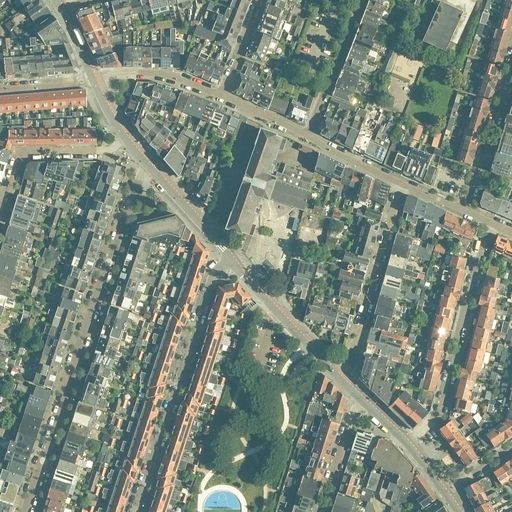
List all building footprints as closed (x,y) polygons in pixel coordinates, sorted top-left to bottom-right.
[(40,0),(37,0),(18,15),(13,18),(10,20),(11,21),(5,25),(10,33),(45,7),(44,5),(39,6),(38,5),(41,1),(40,0)] [(18,15),(37,0),(18,0),(15,3),(18,7),(10,12),(14,16),(13,17),(13,18),(18,15)] [(126,26),(119,0),(116,0),(110,2),(115,21),(121,20),(123,31),(126,30),(126,26)] [(133,17),(132,15),(128,0),(119,0),(126,26),(129,25),(127,18),(133,17)] [(141,13),(137,0),(128,0),(132,15),(141,13)] [(149,11),(146,0),(137,0),(141,13),(143,12),(144,17),(147,16),(146,12),(149,11)] [(146,0),(149,11),(151,10),(152,15),(168,11),(165,0),(146,0)] [(176,4),(175,0),(165,0),(168,11),(171,22),(172,28),(178,27),(182,27),(181,21),(176,23),(176,21),(175,21),(171,6),(175,4),(176,4)] [(186,2),(185,0),(175,0),(176,4),(181,3),(183,10),(188,8),(186,2)] [(193,0),(185,0),(186,2),(188,8),(190,8),(191,7),(189,1),(193,0)] [(230,0),(228,6),(227,8),(245,15),(246,13),(249,4),(237,0),(230,0)] [(290,4),(278,0),(267,0),(266,4),(291,14),(294,6),(290,4)] [(389,12),(392,3),(386,0),(368,0),(365,10),(381,16),(383,10),(389,12)] [(459,38),(466,23),(468,19),(475,3),(467,0),(431,0),(431,2),(438,5),(422,41),(445,51),(450,41),(457,44),(459,38)] [(511,0),(503,0),(501,7),(511,10),(511,0)] [(115,21),(110,2),(101,4),(102,11),(103,11),(106,24),(115,21)] [(95,13),(102,11),(101,4),(77,10),(74,15),(76,20),(95,13)] [(263,13),(286,22),(287,23),(291,14),(266,4),(263,13)] [(36,26),(51,16),(45,7),(10,33),(14,38),(18,38),(19,37),(20,38),(20,37),(30,31),(36,26)] [(511,10),(501,7),(498,17),(511,21),(511,10)] [(245,15),(227,8),(226,12),(218,9),(216,13),(242,23),(245,15)] [(386,18),(381,16),(365,10),(361,18),(378,25),(380,19),(384,21),(386,18)] [(99,21),(95,13),(76,20),(80,27),(99,21)] [(242,23),(216,13),(213,21),(219,24),(238,32),(242,23)] [(259,23),(282,32),(286,22),(263,13),(259,23)] [(20,37),(20,38),(20,45),(26,44),(26,47),(33,46),(41,46),(60,44),(68,43),(64,34),(51,16),(36,26),(30,31),(20,37)] [(299,27),(303,19),(301,18),(297,16),(293,25),(296,26),(299,27)] [(495,28),(510,33),(511,27),(511,21),(498,17),(495,28)] [(375,33),(378,25),(361,18),(358,26),(375,33)] [(172,28),(171,22),(168,23),(168,20),(163,21),(154,22),(155,29),(163,29),(169,29),(172,28)] [(83,35),(102,29),(99,21),(80,27),(83,35)] [(238,32),(219,24),(213,21),(210,30),(235,40),(238,32)] [(259,23),(255,31),(272,38),(279,40),(282,32),(259,23)] [(231,49),(235,40),(210,30),(203,27),(198,25),(197,27),(194,33),(223,45),(224,46),(231,49)] [(88,43),(112,35),(112,33),(111,32),(110,26),(102,29),(83,35),(84,35),(88,43)] [(375,33),(358,26),(355,35),(373,42),(372,41),(375,33)] [(492,39),(507,43),(510,33),(495,28),(493,34),(489,32),(487,38),(492,39)] [(269,46),(272,38),(255,31),(252,40),(269,46)] [(122,67),(132,67),(133,32),(118,34),(119,37),(121,37),(122,41),(123,47),(122,50),(122,67)] [(133,32),(132,67),(133,67),(134,68),(135,67),(141,67),(141,48),(137,48),(137,32),(133,32)] [(396,50),(402,35),(395,32),(392,40),(390,48),(396,50)] [(110,45),(122,41),(121,37),(119,37),(113,38),(112,35),(88,43),(92,52),(110,45)] [(376,53),(378,49),(371,46),(373,42),(355,35),(352,44),(369,51),(370,50),(376,53)] [(169,68),(170,37),(165,37),(165,49),(160,49),(160,68),(165,68),(167,68),(169,68)] [(178,68),(179,49),(173,49),(173,37),(170,37),(169,68),(170,68),(171,68),(172,68),(178,68)] [(10,51),(8,38),(2,39),(2,40),(3,45),(3,46),(4,60),(4,61),(5,79),(13,79),(11,58),(10,51)] [(504,54),(507,43),(492,39),(489,49),(504,54)] [(269,47),(269,46),(252,40),(249,48),(266,55),(266,54),(267,52),(269,47)] [(95,59),(116,52),(122,50),(123,47),(122,41),(110,45),(92,52),(95,59)] [(152,68),(153,68),(160,68),(160,49),(160,42),(151,42),(151,44),(151,68),(152,68)] [(68,43),(60,44),(63,54),(64,54),(72,74),(77,73),(79,70),(79,69),(68,43)] [(149,68),(151,68),(151,44),(141,43),(141,48),(141,67),(147,68),(148,68),(149,68)] [(191,74),(200,53),(203,45),(198,43),(195,50),(193,49),(192,53),(190,52),(182,70),(183,70),(183,71),(191,74)] [(368,55),(369,51),(352,44),(348,52),(366,59),(373,62),(375,58),(368,55)] [(379,46),(377,52),(384,55),(386,49),(379,46)] [(249,48),(245,57),(263,63),(266,55),(249,48)] [(392,59),(396,51),(390,49),(387,57),(392,59)] [(501,65),(504,54),(489,49),(485,60),(501,65)] [(18,57),(17,50),(10,51),(11,58),(13,79),(14,79),(22,78),(18,57)] [(122,67),(122,50),(116,52),(95,59),(98,65),(98,66),(102,69),(102,68),(108,68),(109,68),(111,68),(112,68),(120,67),(122,67)] [(38,77),(38,76),(33,58),(33,57),(33,56),(32,51),(29,51),(30,56),(25,57),(30,77),(38,77)] [(55,75),(48,55),(49,55),(48,51),(44,51),(45,55),(40,56),(47,76),(55,75)] [(48,55),(55,75),(63,75),(57,56),(56,54),(51,55),(51,51),(48,51),(49,55),(48,55)] [(364,64),(366,59),(348,52),(345,61),(372,71),(373,72),(375,67),(364,64)] [(200,78),(208,57),(200,53),(191,74),(200,78)] [(72,74),(64,54),(63,54),(56,54),(57,56),(63,75),(72,74)] [(38,76),(47,76),(40,56),(33,56),(33,57),(33,58),(38,76)] [(277,56),(275,60),(286,64),(288,60),(277,56)] [(30,77),(25,57),(18,57),(22,78),(30,77)] [(208,81),(217,60),(208,57),(200,78),(208,81)] [(386,57),(383,66),(388,68),(392,60),(386,57)] [(241,97),(254,63),(245,59),(243,65),(247,67),(244,76),(239,74),(231,92),(241,97)] [(217,85),(224,68),(219,66),(220,61),(217,60),(208,81),(217,85)] [(342,69),(359,76),(361,71),(370,75),(372,71),(345,61),(342,69)] [(282,73),(285,65),(276,62),(273,70),(282,73)] [(497,78),(500,67),(485,62),(482,73),(497,78)] [(250,101),(257,82),(259,76),(252,73),(253,71),(255,72),(257,65),(254,63),(241,97),(250,101)] [(388,68),(383,66),(379,74),(385,76),(388,68)] [(265,86),(268,79),(272,70),(269,68),(266,75),(267,76),(263,85),(257,82),(250,101),(258,104),(265,86)] [(359,76),(342,69),(339,78),(363,88),(365,83),(358,81),(359,76)] [(494,89),(497,78),(482,73),(478,84),(494,89)] [(363,88),(339,78),(335,87),(344,90),(353,93),(355,89),(362,92),(363,88)] [(273,96),(276,89),(273,87),(272,89),(270,88),(273,82),(268,79),(265,86),(258,104),(268,109),(273,96)] [(154,120),(158,114),(157,114),(149,110),(152,102),(157,104),(163,86),(155,83),(152,89),(153,89),(149,99),(149,98),(145,108),(137,130),(140,133),(143,137),(155,120),(154,120)] [(377,94),(381,85),(376,83),(372,91),(372,92),(377,94)] [(494,89),(478,84),(475,94),(491,99),(494,89)] [(164,110),(172,89),(163,86),(157,104),(162,106),(161,110),(159,110),(157,114),(158,114),(162,116),(164,110)] [(351,99),(353,93),(344,90),(335,87),(332,95),(353,104),(354,100),(351,99)] [(76,90),(77,106),(86,105),(85,89),(85,90),(79,90),(78,90),(77,90),(76,90)] [(173,111),(180,91),(172,89),(164,110),(167,111),(168,108),(173,111)] [(69,91),(67,92),(68,106),(77,106),(76,90),(75,90),(70,91),(69,91)] [(68,106),(67,92),(65,92),(65,91),(64,91),(58,92),(59,107),(68,106)] [(182,112),(189,94),(180,91),(173,111),(172,116),(176,117),(174,123),(176,123),(177,124),(182,112)] [(50,108),(49,93),(47,93),(47,92),(46,92),(46,93),(40,93),(41,109),(50,108)] [(59,107),(58,92),(53,92),(51,92),(51,93),(49,93),(50,108),(59,107)] [(41,109),(40,93),(32,94),(32,95),(31,95),(32,110),(41,109)] [(28,94),(22,95),(23,111),(32,110),(31,95),(29,95),(29,94),(28,94)] [(133,117),(131,122),(137,130),(145,108),(149,98),(141,95),(140,98),(132,94),(124,113),(133,117)] [(191,116),(198,98),(189,94),(182,112),(191,116)] [(15,96),(13,96),(14,111),(23,111),(22,95),(15,96),(15,95),(15,96)] [(305,124),(315,98),(307,95),(302,107),(300,107),(301,104),(292,101),(286,116),(305,124)] [(14,111),(13,96),(11,96),(10,96),(4,97),(5,112),(14,111)] [(276,112),(281,99),(273,96),(268,109),(276,112)] [(471,99),(471,101),(473,102),(471,107),(486,112),(490,101),(474,96),(474,97),(471,96),(471,99)] [(339,107),(341,101),(331,97),(329,103),(339,107)] [(200,119),(207,101),(198,98),(191,116),(200,119)] [(284,115),(289,103),(281,99),(276,112),(284,115)] [(210,123),(216,104),(207,101),(200,119),(197,126),(207,129),(209,123),(210,123)] [(349,104),(341,101),(339,107),(338,108),(347,111),(349,104)] [(215,134),(224,108),(216,104),(210,123),(209,125),(213,127),(211,133),(215,134)] [(483,123),(486,112),(471,107),(468,118),(483,123)] [(225,132),(232,111),(224,108),(215,134),(215,135),(223,138),(223,137),(225,132)] [(365,116),(367,112),(360,109),(357,115),(364,118),(365,116)] [(150,145),(167,118),(165,118),(167,111),(164,110),(162,116),(158,114),(154,120),(155,120),(143,137),(150,145)] [(325,137),(333,119),(331,118),(329,117),(331,112),(327,110),(318,130),(320,135),(325,137)] [(232,139),(240,115),(232,111),(225,132),(223,137),(229,139),(229,138),(232,139)] [(232,139),(239,142),(247,118),(240,115),(232,139)] [(342,145),(352,124),(348,122),(349,118),(346,117),(344,121),(343,120),(334,141),(342,145)] [(162,142),(167,133),(174,122),(167,119),(167,118),(150,145),(156,150),(162,142)] [(480,133),(483,123),(468,118),(465,129),(480,133)] [(64,129),(64,130),(59,131),(59,145),(71,145),(71,119),(66,120),(66,126),(68,126),(68,129),(64,129)] [(76,119),(71,119),(71,145),(83,145),(83,130),(78,130),(78,129),(74,129),(74,126),(76,126),(76,119)] [(334,141),(343,120),(340,119),(339,122),(334,119),(333,119),(325,137),(334,141)] [(342,145),(351,149),(362,124),(354,120),(352,124),(342,145)] [(48,145),(47,121),(42,121),(42,127),(43,127),(43,129),(35,129),(36,146),(38,146),(48,145)] [(47,121),(48,145),(59,145),(59,131),(54,131),(54,129),(50,129),(50,127),(51,127),(51,121),(47,121)] [(36,146),(35,129),(30,129),(26,129),(26,127),(26,122),(23,122),(23,127),(23,146),(36,146)] [(386,127),(385,127),(372,159),(381,163),(389,143),(389,141),(388,139),(387,138),(393,125),(388,122),(386,127)] [(162,160),(177,138),(175,137),(183,126),(177,124),(176,123),(168,134),(167,133),(162,142),(156,150),(155,151),(156,152),(161,157),(160,157),(161,158),(162,160)] [(501,133),(511,136),(511,126),(504,124),(501,133)] [(372,159),(385,127),(381,125),(374,142),(369,140),(363,155),(372,159)] [(190,147),(189,147),(195,132),(185,127),(183,126),(175,137),(177,138),(162,160),(163,161),(164,160),(176,175),(176,176),(177,177),(180,174),(190,147)] [(14,146),(23,146),(23,127),(11,127),(11,131),(7,131),(7,139),(14,139),(14,146)] [(361,127),(352,149),(354,151),(363,155),(369,140),(372,133),(361,127)] [(269,176),(273,166),(275,167),(277,162),(275,161),(278,150),(281,152),(285,140),(279,138),(276,137),(276,135),(261,130),(260,129),(254,145),(255,145),(246,172),(245,173),(244,173),(243,177),(244,177),(243,181),(241,181),(240,185),(241,185),(231,213),(230,213),(226,226),(225,229),(241,235),(242,233),(252,237),(256,225),(252,224),(253,221),(256,214),(258,215),(260,209),(258,208),(261,198),(267,201),(267,199),(269,200),(269,199),(304,211),(304,208),(312,180),(313,174),(285,164),(282,175),(277,173),(275,178),(269,176)] [(477,144),(480,133),(465,129),(461,139),(477,144)] [(83,145),(96,145),(96,132),(95,132),(95,130),(83,130),(83,145)] [(399,172),(406,155),(408,149),(409,147),(413,137),(404,133),(404,135),(391,169),(399,172)] [(511,136),(501,133),(498,143),(511,147),(511,136)] [(390,149),(389,148),(383,165),(391,169),(404,135),(400,134),(395,145),(392,144),(390,149)] [(14,146),(14,139),(7,139),(7,140),(0,138),(0,150),(9,151),(11,146),(14,146)] [(474,154),(477,144),(461,139),(458,150),(474,154)] [(511,147),(498,143),(495,153),(504,155),(511,158),(511,157),(511,147)] [(315,151),(301,144),(300,145),(298,149),(312,156),(315,151)] [(189,178),(195,160),(191,159),(195,149),(190,147),(180,174),(189,178)] [(430,161),(432,156),(409,147),(408,149),(406,155),(399,172),(422,182),(428,166),(430,161)] [(8,154),(9,151),(0,150),(0,162),(6,164),(9,154),(8,154)] [(471,165),(474,154),(458,150),(455,161),(471,165)] [(320,183),(327,158),(319,153),(313,174),(312,180),(320,183)] [(511,157),(511,158),(504,155),(495,153),(492,162),(511,168),(511,157)] [(197,158),(196,158),(195,160),(189,178),(198,181),(206,160),(197,156),(197,158)] [(329,187),(336,162),(327,158),(320,183),(321,183),(321,184),(329,187)] [(430,186),(437,164),(430,161),(428,166),(422,182),(430,186)] [(40,185),(47,163),(45,163),(45,162),(37,163),(32,178),(37,180),(31,198),(36,200),(40,186),(40,185)] [(51,181),(57,162),(50,162),(50,163),(47,163),(40,185),(40,186),(36,200),(40,201),(47,179),(51,181)] [(59,188),(67,162),(57,162),(51,181),(52,181),(53,178),(57,179),(51,198),(56,199),(59,188)] [(71,181),(78,162),(69,162),(67,162),(59,188),(64,189),(66,180),(71,181)] [(98,171),(120,178),(123,171),(121,168),(102,162),(100,167),(99,167),(98,171)] [(338,190),(344,168),(344,166),(336,162),(329,187),(329,188),(338,190)] [(511,168),(492,162),(489,172),(490,172),(511,178),(511,168)] [(32,178),(37,163),(36,163),(34,163),(29,163),(26,166),(22,179),(27,180),(23,195),(27,197),(32,178)] [(349,188),(353,171),(344,168),(338,190),(336,195),(335,202),(338,203),(340,196),(342,186),(348,188),(349,188)] [(118,188),(120,178),(98,171),(95,180),(117,188),(118,188)] [(208,207),(218,180),(214,178),(216,172),(212,171),(211,172),(207,184),(199,199),(201,200),(200,202),(208,207)] [(355,201),(362,175),(362,174),(353,171),(349,188),(353,189),(351,200),(355,201)] [(199,199),(207,184),(211,172),(210,172),(209,173),(208,176),(202,174),(199,182),(192,194),(199,199)] [(486,209),(493,193),(488,191),(490,185),(496,187),(500,177),(489,174),(480,204),(481,207),(486,209)] [(368,198),(373,180),(362,175),(355,201),(361,203),(360,204),(366,206),(368,198)] [(114,197),(117,188),(95,180),(92,190),(114,197)] [(376,202),(381,182),(373,180),(368,198),(376,202)] [(385,205),(389,187),(387,185),(381,182),(376,202),(377,202),(384,205),(385,205)] [(496,213),(505,217),(511,201),(511,200),(507,199),(509,192),(510,193),(511,188),(507,186),(506,191),(496,213)] [(499,196),(493,193),(486,209),(496,213),(506,191),(501,189),(499,196)] [(111,207),(114,197),(92,190),(88,199),(111,207)] [(38,212),(41,203),(35,201),(18,196),(15,205),(38,212)] [(411,221),(417,199),(410,196),(407,197),(403,211),(408,213),(406,219),(411,221)] [(108,216),(111,207),(88,199),(85,209),(86,209),(108,216)] [(422,219),(426,203),(417,199),(411,221),(410,223),(415,224),(417,217),(422,219)] [(55,206),(63,209),(65,203),(56,201),(55,206)] [(426,241),(436,208),(426,203),(422,219),(421,221),(425,222),(420,239),(426,241)] [(38,212),(15,205),(12,215),(30,220),(35,222),(38,212)] [(314,210),(313,214),(321,217),(324,208),(315,205),(314,210)] [(54,208),(51,217),(53,218),(57,219),(61,210),(54,208)] [(440,227),(445,212),(436,208),(426,241),(431,242),(436,225),(440,227)] [(85,210),(82,218),(105,226),(108,217),(108,216),(86,209),(86,211),(85,210)] [(370,218),(372,210),(365,209),(363,216),(370,218)] [(382,214),(382,213),(372,210),(370,218),(380,220),(382,214)] [(334,212),(332,218),(338,220),(340,213),(334,212)] [(451,232),(456,217),(445,212),(440,227),(451,232)] [(179,239),(183,224),(175,214),(137,224),(133,237),(146,241),(153,244),(158,245),(170,249),(175,251),(175,250),(176,247),(179,239)] [(28,225),(30,220),(12,215),(9,224),(39,233),(41,229),(28,225)] [(65,221),(76,224),(77,218),(67,215),(65,221)] [(377,232),(379,222),(359,216),(358,220),(356,226),(377,232)] [(461,237),(467,222),(456,217),(451,232),(449,235),(459,240),(461,237)] [(102,235),(105,226),(82,218),(79,228),(102,235)] [(470,241),(477,226),(467,222),(461,237),(459,240),(456,247),(464,251),(465,251),(469,241),(470,241)] [(183,224),(179,239),(185,242),(189,243),(189,242),(192,240),(191,239),(194,236),(183,224)] [(26,237),(28,232),(8,226),(5,236),(32,244),(33,239),(26,237)] [(375,238),(377,232),(356,226),(354,226),(354,228),(355,229),(354,235),(374,241),(375,238)] [(99,245),(101,236),(102,236),(102,235),(79,228),(79,229),(76,237),(99,245)] [(337,230),(332,229),(328,228),(325,236),(332,238),(335,239),(337,230)] [(419,247),(419,246),(411,244),(412,239),(397,234),(394,245),(430,255),(431,253),(428,252),(429,250),(419,247)] [(374,244),(374,241),(354,235),(353,238),(358,239),(356,245),(354,244),(354,245),(372,250),(373,243),(374,244)] [(30,249),(32,244),(5,236),(3,245),(2,245),(22,251),(29,254),(30,249)] [(209,252),(194,236),(191,239),(192,240),(195,244),(191,255),(206,260),(209,252)] [(330,248),(332,238),(325,236),(322,246),(323,246),(330,248)] [(502,255),(508,240),(497,236),(491,250),(491,251),(502,255)] [(96,254),(99,245),(76,237),(75,241),(79,242),(77,248),(96,254)] [(158,245),(153,244),(146,241),(133,237),(132,237),(132,238),(129,247),(142,251),(148,253),(155,255),(158,245)] [(50,250),(53,240),(48,238),(45,248),(50,250)] [(179,239),(176,247),(180,249),(181,246),(183,246),(185,242),(179,239)] [(50,250),(55,251),(58,242),(53,240),(50,250)] [(511,259),(511,242),(508,240),(502,255),(511,259)] [(20,256),(22,251),(2,245),(0,252),(0,254),(26,263),(27,258),(20,256)] [(369,259),(372,250),(354,245),(354,247),(356,247),(355,251),(354,250),(350,249),(349,253),(369,259)] [(430,255),(394,245),(391,255),(406,259),(408,254),(429,260),(430,255)] [(327,257),(330,248),(323,246),(320,255),(325,256),(327,257)] [(93,264),(95,255),(96,255),(96,254),(77,248),(73,247),(70,256),(93,264)] [(151,261),(146,259),(148,253),(142,251),(129,247),(126,257),(150,264),(151,261)] [(464,265),(466,259),(461,258),(464,251),(456,247),(454,256),(450,255),(447,266),(448,266),(451,267),(463,270),(463,269),(465,268),(465,266),(464,265)] [(366,269),(369,259),(349,253),(345,252),(343,261),(346,262),(346,263),(366,269)] [(203,270),(206,260),(191,255),(183,253),(182,258),(190,260),(188,266),(203,270)] [(26,263),(0,254),(0,264),(16,270),(17,265),(24,267),(26,263)] [(405,264),(406,259),(391,255),(388,265),(411,271),(413,266),(405,264)] [(90,273),(93,264),(70,256),(68,256),(65,265),(71,267),(90,273)] [(154,265),(150,264),(126,257),(123,265),(122,266),(142,272),(143,267),(152,270),(154,265)] [(323,270),(325,265),(318,263),(316,271),(326,274),(327,271),(323,270)] [(363,278),(366,269),(346,263),(345,264),(348,265),(347,268),(345,267),(344,270),(340,269),(340,271),(363,278)] [(0,264),(0,275),(20,281),(21,277),(14,275),(16,270),(0,264)] [(424,275),(414,272),(414,273),(411,272),(411,271),(388,265),(385,275),(401,279),(402,275),(418,279),(418,278),(422,280),(424,275)] [(497,272),(498,268),(488,265),(486,271),(495,273),(497,274),(497,272)] [(145,276),(146,273),(142,272),(122,266),(122,267),(123,267),(120,276),(142,283),(144,283),(145,279),(140,278),(141,274),(145,276)] [(201,278),(203,270),(188,266),(187,270),(179,267),(177,273),(200,280),(201,278)] [(463,280),(466,270),(463,270),(451,267),(448,266),(446,272),(444,271),(443,275),(463,280)] [(89,274),(90,274),(90,273),(71,267),(69,272),(64,271),(63,274),(63,275),(86,283),(89,274)] [(41,277),(44,269),(38,268),(36,275),(36,276),(41,277)] [(41,280),(46,280),(47,276),(49,270),(44,269),(41,277),(40,280),(41,280)] [(325,281),(326,274),(316,271),(315,273),(314,278),(325,281)] [(361,287),(363,278),(340,271),(337,279),(333,277),(333,279),(361,287)] [(497,285),(499,279),(497,278),(496,278),(497,274),(495,273),(486,271),(482,286),(503,291),(505,287),(497,285)] [(497,274),(496,278),(497,278),(499,279),(505,280),(506,281),(508,274),(497,272),(497,274)] [(196,289),(199,281),(200,281),(200,280),(177,273),(176,277),(184,280),(182,285),(196,289)] [(83,292),(86,283),(63,275),(63,274),(61,274),(59,278),(62,279),(60,285),(83,292)] [(19,285),(20,281),(0,275),(0,285),(10,289),(12,283),(19,285)] [(399,284),(401,279),(385,275),(382,285),(409,293),(411,287),(399,284)] [(461,290),(463,280),(443,275),(442,279),(448,281),(447,286),(461,290)] [(136,290),(137,285),(143,287),(144,283),(142,283),(120,276),(117,284),(116,284),(116,285),(138,292),(138,290),(136,290)] [(304,297),(308,281),(302,279),(293,277),(291,285),(289,285),(287,293),(296,295),(295,297),(303,299),(304,297)] [(358,297),(361,287),(333,279),(332,283),(336,284),(338,285),(339,284),(340,284),(338,291),(340,292),(339,297),(351,300),(352,295),(358,297)] [(38,290),(43,292),(46,280),(41,280),(38,287),(38,290)] [(251,297),(238,283),(228,286),(230,297),(233,296),(242,306),(250,297),(251,297)] [(8,293),(10,289),(0,285),(0,295),(14,300),(15,295),(8,293)] [(35,296),(38,290),(38,287),(33,285),(30,295),(35,296)] [(139,298),(140,292),(138,292),(116,285),(116,286),(113,295),(136,302),(137,302),(139,298)] [(194,297),(196,289),(182,285),(180,290),(173,288),(171,292),(194,299),(195,297),(194,297)] [(419,300),(420,296),(419,296),(414,294),(409,293),(382,285),(379,296),(395,300),(396,294),(407,298),(406,301),(409,302),(410,299),(418,301),(418,300),(419,300)] [(227,297),(230,297),(228,286),(218,288),(213,305),(224,308),(227,297)] [(458,300),(461,290),(447,286),(445,286),(444,292),(438,290),(436,294),(456,299),(458,300)] [(502,295),(503,291),(482,286),(480,295),(494,299),(495,294),(502,295)] [(62,294),(58,292),(57,297),(80,304),(83,294),(64,288),(62,294)] [(190,309),(193,301),(194,301),(194,299),(171,292),(170,297),(177,299),(176,304),(190,309)] [(453,310),(456,299),(436,294),(434,294),(433,298),(439,300),(437,306),(453,310)] [(0,295),(0,305),(4,307),(5,302),(12,305),(14,300),(0,295)] [(35,298),(35,296),(30,295),(27,304),(32,306),(35,298)] [(110,303),(110,304),(133,311),(134,312),(137,302),(136,302),(113,295),(111,303),(110,303)] [(495,304),(496,299),(494,299),(480,295),(477,305),(480,306),(499,311),(502,311),(503,306),(495,304)] [(394,306),(395,300),(379,296),(377,305),(407,314),(411,315),(412,311),(394,306)] [(77,312),(80,304),(57,297),(56,300),(60,301),(58,307),(77,313),(77,312)] [(153,297),(149,306),(154,308),(157,299),(153,297)] [(311,324),(318,298),(314,297),(313,303),(308,302),(303,321),(309,323),(311,324)] [(318,298),(311,324),(315,325),(315,324),(320,326),(325,307),(321,306),(323,299),(318,298)] [(187,319),(190,309),(176,304),(175,308),(167,306),(165,311),(171,313),(186,318),(187,319)] [(333,329),(338,310),(332,308),(333,306),(327,304),(326,307),(325,307),(320,326),(321,327),(321,326),(324,327),(325,328),(325,327),(332,329),(331,329),(332,330),(333,329)] [(10,313),(3,311),(4,307),(0,305),(0,316),(8,319),(8,318),(10,313)] [(234,317),(235,312),(224,308),(213,305),(210,315),(225,320),(227,314),(234,317)] [(407,314),(377,305),(374,315),(390,320),(391,314),(406,318),(412,320),(413,315),(411,315),(407,314)] [(109,307),(107,316),(129,323),(130,323),(131,320),(126,318),(128,314),(130,315),(130,313),(109,306),(109,307)] [(452,314),(453,310),(437,306),(435,317),(450,320),(451,319),(452,318),(452,316),(452,314)] [(492,320),(494,314),(505,317),(506,313),(506,312),(502,311),(499,311),(480,306),(477,316),(492,320)] [(76,314),(77,313),(58,307),(56,312),(49,310),(47,314),(50,315),(51,315),(51,316),(73,323),(76,314)] [(348,334),(353,316),(340,313),(340,310),(338,310),(333,329),(340,331),(339,332),(348,334)] [(29,319),(30,315),(23,313),(20,322),(22,323),(27,324),(29,319)] [(170,318),(161,315),(160,320),(159,320),(182,327),(183,327),(186,318),(171,313),(170,318)] [(70,332),(73,323),(51,316),(51,315),(50,315),(49,318),(54,320),(52,324),(50,324),(49,325),(70,332)] [(224,324),(225,320),(210,315),(207,324),(224,330),(229,332),(231,326),(224,324)] [(400,330),(402,323),(390,320),(374,315),(370,328),(386,332),(388,326),(400,330)] [(103,324),(103,325),(123,332),(125,326),(129,328),(130,323),(129,323),(107,316),(104,325),(103,324)] [(489,331),(492,320),(477,316),(476,320),(475,321),(474,324),(475,325),(475,327),(489,331)] [(450,326),(450,323),(450,322),(450,320),(435,317),(432,327),(448,331),(449,326),(450,326)] [(181,331),(182,327),(159,320),(160,320),(158,319),(157,324),(166,327),(164,332),(179,337),(181,331)] [(23,335),(25,328),(27,324),(22,323),(18,333),(23,335)] [(222,335),(224,330),(207,324),(206,325),(207,325),(204,334),(206,335),(229,342),(230,338),(222,335)] [(67,342),(70,332),(49,325),(49,326),(47,325),(44,334),(67,342)] [(124,342),(127,333),(123,332),(103,325),(103,326),(100,335),(124,342)] [(446,336),(448,331),(432,327),(430,337),(445,341),(446,340),(447,337),(446,336)] [(487,341),(489,331),(475,327),(473,328),(472,331),(473,332),(472,337),(487,341)] [(146,332),(147,329),(142,328),(139,337),(144,339),(145,336),(146,332)] [(370,390),(376,370),(386,373),(386,372),(392,374),(393,368),(394,369),(400,349),(404,350),(406,343),(407,339),(386,333),(386,332),(370,328),(364,349),(363,353),(357,374),(359,379),(369,389),(370,390)] [(177,343),(179,337),(164,332),(157,329),(155,335),(153,334),(152,338),(153,339),(176,347),(177,343)] [(64,351),(64,350),(67,342),(44,334),(43,337),(41,337),(40,341),(41,341),(40,343),(45,345),(64,351)] [(119,351),(121,346),(123,347),(124,342),(100,335),(97,343),(97,344),(118,351),(119,351)] [(229,347),(230,343),(229,342),(206,335),(203,344),(218,349),(220,344),(229,347)] [(141,348),(143,340),(144,339),(139,337),(138,337),(135,346),(141,348)] [(445,345),(444,343),(445,341),(430,337),(427,348),(442,352),(443,348),(444,347),(445,345)] [(484,351),(487,341),(472,337),(471,342),(469,343),(469,346),(469,347),(469,348),(484,351)] [(174,350),(176,347),(153,339),(152,344),(160,346),(158,351),(172,356),(174,350)] [(4,342),(0,340),(0,350),(1,351),(2,345),(9,348),(10,344),(4,342)] [(119,351),(118,351),(97,344),(97,345),(94,353),(116,361),(118,361),(119,357),(118,356),(117,357),(114,356),(115,353),(117,353),(119,353),(119,351)] [(216,354),(218,349),(203,344),(200,353),(199,354),(222,361),(222,360),(223,361),(225,357),(216,354)] [(43,351),(39,350),(38,353),(61,361),(64,352),(64,351),(45,345),(43,351)] [(131,356),(137,358),(138,356),(139,352),(141,348),(135,346),(131,356)] [(439,362),(442,352),(427,348),(425,355),(420,353),(418,357),(421,358),(439,362)] [(481,362),(484,351),(469,348),(469,350),(467,350),(467,353),(468,354),(467,358),(481,362)] [(171,361),(172,356),(158,351),(156,356),(148,354),(147,358),(147,359),(169,366),(170,366),(171,364),(170,364),(171,361)] [(507,353),(506,353),(502,352),(501,352),(499,363),(504,364),(507,353)] [(58,369),(61,361),(38,353),(37,357),(41,358),(39,364),(58,370),(58,369)] [(118,361),(116,361),(94,353),(91,362),(91,363),(111,370),(113,365),(115,365),(116,366),(118,361)] [(409,360),(410,355),(404,353),(403,358),(401,363),(407,365),(409,360)] [(221,365),(222,361),(199,354),(199,356),(197,364),(212,369),(213,363),(221,365)] [(169,368),(169,366),(147,359),(147,358),(145,358),(144,362),(153,365),(151,371),(166,376),(169,368)] [(440,373),(442,363),(439,362),(421,358),(420,362),(425,363),(424,369),(425,369),(440,373)] [(484,369),(485,364),(481,363),(481,362),(467,358),(464,369),(485,374),(486,370),(484,369)] [(58,370),(39,364),(34,362),(31,371),(32,372),(54,380),(57,371),(58,371),(58,370)] [(111,370),(91,363),(90,363),(91,364),(88,372),(110,380),(111,380),(113,377),(107,375),(109,371),(110,372),(111,370)] [(408,365),(407,365),(401,363),(399,372),(406,374),(408,365)] [(502,376),(504,364),(499,363),(498,368),(496,374),(502,376)] [(210,373),(212,369),(197,364),(194,371),(193,374),(194,373),(216,381),(218,375),(210,373)] [(484,378),(485,374),(464,369),(461,368),(459,378),(473,382),(473,381),(474,381),(476,376),(484,378)] [(417,376),(416,377),(437,383),(440,373),(425,369),(424,374),(417,372),(417,376)] [(386,373),(376,370),(370,390),(379,399),(385,378),(386,373)] [(164,382),(166,376),(151,371),(150,375),(141,372),(139,376),(141,377),(140,378),(164,386),(165,385),(164,384),(164,382)] [(52,388),(54,380),(32,372),(29,382),(52,390),(52,389),(52,388)] [(111,380),(110,380),(88,372),(85,381),(84,381),(84,382),(105,389),(106,387),(104,386),(105,383),(110,384),(111,380)] [(216,386),(217,381),(216,381),(194,373),(193,374),(190,383),(205,388),(207,383),(216,386)] [(317,417),(328,383),(328,381),(319,373),(310,403),(307,414),(317,417)] [(396,382),(407,386),(408,381),(411,382),(413,377),(405,374),(405,375),(399,373),(396,382)] [(437,383),(416,377),(415,382),(419,383),(418,389),(423,390),(435,393),(437,383)] [(162,394),(164,386),(140,378),(139,381),(148,384),(146,389),(140,387),(140,388),(163,396),(163,394),(162,394)] [(392,392),(389,391),(392,380),(385,378),(379,399),(387,407),(392,392)] [(477,388),(478,383),(473,382),(459,378),(456,388),(477,393),(478,388),(477,388)] [(105,399),(108,390),(105,389),(84,382),(84,383),(82,391),(104,399),(105,399)] [(204,393),(205,388),(190,383),(188,392),(186,391),(186,392),(210,400),(210,399),(212,400),(213,396),(204,393)] [(328,421),(337,392),(336,391),(337,390),(328,383),(317,417),(328,421)] [(50,391),(32,385),(31,389),(18,384),(16,390),(26,394),(34,397),(47,401),(50,391)] [(159,405),(163,396),(140,388),(139,392),(146,395),(144,399),(144,400),(159,405)] [(476,397),(477,393),(456,388),(454,398),(457,399),(468,401),(468,400),(472,401),(473,396),(476,397)] [(431,406),(435,393),(423,390),(421,395),(418,395),(417,399),(422,404),(431,406)] [(97,407),(99,402),(104,404),(105,399),(104,399),(82,391),(79,400),(78,400),(78,401),(97,407)] [(405,391),(398,397),(389,408),(412,430),(417,424),(425,416),(428,413),(405,391)] [(208,404),(210,400),(186,392),(185,395),(183,401),(182,400),(181,402),(204,409),(204,408),(199,406),(200,401),(208,404)] [(339,424),(347,400),(337,392),(328,421),(339,424)] [(28,403),(26,402),(25,404),(44,410),(47,401),(34,397),(26,394),(25,397),(30,399),(28,403)] [(468,413),(471,402),(468,401),(457,399),(455,400),(454,403),(455,404),(454,409),(468,413)] [(511,410),(511,399),(511,400),(509,405),(504,403),(503,408),(511,410)] [(157,412),(159,405),(144,400),(143,405),(135,402),(134,408),(157,415),(158,413),(157,412)] [(119,413),(121,407),(121,404),(120,404),(117,403),(115,402),(112,412),(118,414),(119,413)] [(203,413),(204,409),(181,402),(178,411),(194,416),(196,411),(203,413)] [(20,413),(41,420),(44,410),(25,404),(25,405),(22,403),(20,409),(21,409),(20,413)] [(94,411),(96,412),(97,409),(78,403),(75,413),(95,419),(96,420),(98,416),(93,415),(94,411)] [(153,425),(156,416),(157,415),(134,408),(133,411),(140,414),(138,420),(153,425)] [(511,420),(511,410),(503,408),(502,413),(507,414),(506,419),(511,420)] [(192,421),(194,416),(178,411),(176,418),(175,421),(198,428),(200,423),(192,421)] [(38,429),(41,420),(20,413),(19,416),(23,418),(22,421),(20,420),(19,423),(38,429)] [(96,420),(95,419),(75,413),(72,422),(90,428),(93,429),(95,423),(96,420)] [(336,434),(339,424),(328,421),(317,417),(307,414),(305,420),(303,425),(307,426),(336,434)] [(473,419),(470,416),(470,415),(469,414),(462,418),(466,424),(468,422),(473,419)] [(151,432),(153,425),(138,420),(136,424),(129,422),(127,427),(151,434),(151,432)] [(197,432),(198,428),(175,421),(174,422),(175,422),(172,431),(188,435),(190,430),(197,432)] [(445,439),(458,430),(451,421),(447,423),(438,430),(445,439)] [(35,439),(38,429),(19,423),(17,422),(14,432),(35,439)] [(90,428),(72,422),(69,432),(91,439),(94,429),(93,429),(90,428)] [(511,435),(511,434),(504,422),(494,428),(503,441),(511,435)] [(333,444),(336,434),(307,426),(306,429),(311,431),(310,431),(317,433),(316,438),(333,444)] [(147,444),(150,436),(151,434),(127,427),(126,431),(133,434),(132,439),(147,444)] [(503,441),(494,428),(485,435),(486,437),(494,448),(503,441)] [(452,448),(464,439),(458,430),(445,439),(452,448)] [(186,440),(188,435),(172,431),(170,436),(170,438),(169,438),(169,440),(192,447),(193,442),(186,440)] [(31,448),(35,439),(14,432),(13,435),(12,434),(9,441),(15,442),(15,443),(31,448)] [(91,439),(69,432),(66,441),(85,448),(87,449),(91,439)] [(111,435),(106,434),(104,433),(101,441),(109,443),(109,442),(110,438),(111,435)] [(358,462),(367,435),(363,433),(362,435),(356,433),(351,450),(356,452),(354,460),(358,462)] [(369,462),(377,436),(371,434),(370,436),(367,435),(358,462),(356,469),(360,471),(364,460),(369,462)] [(384,471),(385,471),(393,444),(392,443),(391,441),(377,437),(377,436),(369,462),(368,464),(374,466),(373,472),(371,472),(366,488),(371,490),(374,491),(376,492),(381,476),(380,475),(382,470),(384,471)] [(329,453),(333,444),(316,438),(314,443),(307,441),(298,438),(297,443),(329,453)] [(145,451),(147,444),(132,439),(130,444),(123,442),(121,446),(144,454),(145,452),(145,451)] [(459,457),(475,446),(471,441),(468,444),(464,439),(452,448),(459,457)] [(190,452),(192,447),(169,440),(168,442),(166,450),(182,455),(183,450),(190,452)] [(82,456),(85,448),(66,441),(63,449),(82,456)] [(106,452),(107,449),(108,447),(109,444),(103,442),(103,443),(100,452),(99,452),(99,453),(105,455),(105,454),(106,452)] [(28,457),(31,448),(15,443),(13,449),(9,447),(7,451),(28,457)] [(326,463),(329,453),(297,443),(296,443),(295,447),(305,450),(312,452),(310,457),(326,463)] [(395,447),(393,444),(385,471),(386,471),(379,494),(380,499),(381,499),(381,501),(384,502),(391,506),(404,457),(395,447)] [(144,456),(144,454),(121,446),(120,451),(127,453),(125,458),(141,463),(143,455),(144,456)] [(478,457),(474,452),(477,449),(475,446),(459,457),(466,467),(478,458),(478,457)] [(79,460),(83,461),(84,457),(82,456),(63,449),(59,460),(77,466),(79,460)] [(180,460),(182,455),(166,450),(163,457),(162,459),(185,467),(187,462),(180,460)] [(9,462),(25,467),(28,457),(7,451),(6,454),(5,459),(4,460),(9,462)] [(103,462),(104,458),(105,455),(99,453),(96,462),(102,464),(103,462)] [(323,472),(326,463),(310,457),(308,463),(301,461),(292,458),(291,462),(323,472)] [(409,490),(412,477),(415,468),(404,457),(391,506),(389,511),(402,511),(404,510),(409,490)] [(138,473),(141,463),(125,458),(124,463),(116,461),(115,466),(121,468),(138,473)] [(22,477),(25,467),(9,462),(4,460),(5,459),(4,459),(2,464),(0,463),(0,469),(1,469),(1,470),(22,477)] [(184,471),(185,467),(162,459),(162,461),(160,469),(175,474),(177,469),(184,471)] [(80,467),(77,466),(59,460),(56,469),(78,477),(79,473),(78,472),(80,467)] [(511,463),(510,461),(502,467),(511,481),(511,463)] [(323,472),(291,462),(290,466),(305,471),(303,476),(320,482),(323,472)] [(511,486),(511,481),(502,467),(493,472),(502,485),(507,482),(510,487),(511,486)] [(133,482),(136,473),(138,473),(121,468),(120,473),(111,470),(109,474),(132,482),(133,482)] [(75,485),(78,477),(56,469),(53,479),(75,486),(75,485)] [(174,479),(175,474),(160,469),(156,479),(179,486),(181,481),(174,479)] [(19,486),(22,477),(1,470),(0,473),(5,475),(4,478),(1,477),(0,478),(0,479),(4,481),(8,483),(16,485),(19,486)] [(99,475),(99,474),(100,473),(95,471),(93,470),(92,471),(91,476),(89,480),(96,483),(97,481),(98,478),(99,475)] [(430,489),(417,471),(414,474),(415,475),(412,477),(409,490),(415,492),(419,498),(430,489)] [(129,491),(132,482),(109,474),(108,473),(106,478),(115,481),(114,486),(129,491)] [(356,484),(358,478),(344,473),(341,483),(355,488),(362,490),(363,487),(361,486),(356,484)] [(317,491),(320,482),(303,476),(301,482),(286,477),(285,481),(317,491)] [(485,491),(491,488),(486,478),(478,482),(464,489),(470,499),(485,491)] [(72,496),(76,486),(75,485),(75,486),(53,479),(50,489),(72,496)] [(172,489),(174,485),(179,486),(156,479),(158,480),(155,489),(179,496),(180,492),(172,489)] [(95,486),(96,483),(89,480),(86,490),(89,491),(93,493),(94,490),(95,488),(95,486)] [(317,491),(285,481),(284,486),(287,487),(298,490),(296,496),(297,496),(314,501),(317,491)] [(10,511),(13,506),(19,486),(16,485),(8,483),(5,494),(1,492),(0,494),(0,511),(10,511)] [(354,492),(355,488),(341,483),(338,493),(357,499),(359,494),(354,492)] [(126,501),(129,491),(114,486),(112,491),(103,489),(102,492),(103,493),(126,501)] [(369,496),(371,490),(366,488),(363,487),(361,493),(369,496)] [(76,501),(77,498),(72,496),(50,489),(47,498),(69,506),(71,500),(76,501)] [(179,501),(180,497),(179,497),(179,496),(155,489),(154,489),(156,490),(155,492),(153,499),(169,504),(170,499),(179,501)] [(425,510),(438,501),(430,489),(419,498),(415,500),(420,507),(420,509),(425,510)] [(475,509),(498,497),(496,493),(488,497),(485,491),(470,499),(475,509)] [(123,511),(126,501),(103,493),(102,498),(109,500),(107,506),(123,511)] [(368,502),(369,496),(361,493),(359,499),(368,502)] [(352,504),(353,499),(337,494),(334,504),(358,511),(361,511),(363,511),(365,508),(352,504)] [(311,511),(314,501),(297,496),(296,501),(281,496),(279,501),(286,503),(311,511)] [(493,511),(495,511),(493,506),(501,502),(498,497),(475,509),(475,510),(475,511),(493,511)] [(72,507),(69,506),(47,498),(44,508),(56,511),(62,511),(64,509),(71,511),(72,507)] [(167,509),(169,504),(153,499),(151,506),(150,508),(149,508),(160,511),(174,511),(175,511),(167,509)] [(88,510),(89,505),(90,502),(87,501),(85,500),(82,510),(87,511),(88,510)] [(446,511),(438,501),(425,510),(420,509),(418,511),(446,511)] [(310,511),(311,511),(286,503),(285,508),(293,510),(291,511),(310,511)]
